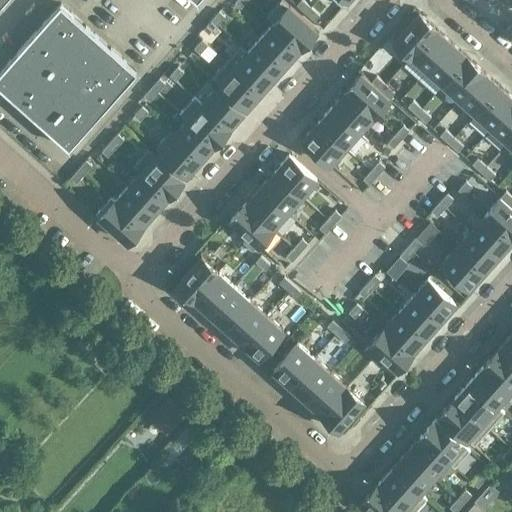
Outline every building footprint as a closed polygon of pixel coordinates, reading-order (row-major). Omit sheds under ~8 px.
[(306,12),(311,6),(303,0),(300,0),(297,4),(306,12)] [(61,3),(0,71),(0,85),(69,147),(137,71),(61,3)] [(316,30),(288,5),(274,21),(302,46),(316,30)] [(315,20),(320,14),(311,6),(306,12),(315,20)] [(225,16),(219,10),(211,19),(217,24),(225,16)] [(395,40),(411,55),(436,27),(420,13),(395,40)] [(217,24),(211,19),(203,28),(209,33),(217,24)] [(288,61),(302,46),(274,21),(261,36),(288,61)] [(452,41),(436,27),(411,55),(427,69),(452,41)] [(288,61),(261,36),(247,51),(275,76),(288,61)] [(208,44),(202,38),(194,47),(200,53),(208,44)] [(452,41),(427,69),(443,84),(468,56),(452,41)] [(261,91),(275,76),(247,51),(233,66),(261,91)] [(484,70),(468,56),(443,84),(459,98),(484,70)] [(183,71),(177,66),(169,75),(175,80),(183,71)] [(220,82),(247,106),(261,91),(233,66),(220,82)] [(484,70),(459,98),(475,112),(500,85),(484,70)] [(372,81),(362,72),(347,89),(374,114),(389,97),(380,89),(372,81)] [(380,89),(386,83),(377,75),(372,81),(380,89)] [(165,82),(159,77),(151,86),(157,91),(165,82)] [(389,97),(394,91),(386,83),(380,89),(389,97)] [(511,103),(511,95),(500,85),(475,112),(492,127),(511,103)] [(157,91),(151,86),(144,95),(149,100),(157,91)] [(201,103),(229,128),(242,112),(214,87),(201,103)] [(332,105),(360,130),(374,114),(347,89),(332,105)] [(417,113),(422,107),(413,100),(408,106),(417,113)] [(229,128),(201,103),(187,118),(215,143),(229,128)] [(511,103),(492,127),(508,141),(511,136),(511,103)] [(148,110),(142,105),(134,114),(140,119),(148,110)] [(360,130),(332,105),(318,121),(345,146),(360,130)] [(425,121),(431,115),(422,107),(417,113),(425,121)] [(201,158),(215,143),(187,118),(174,133),(201,158)] [(303,137),(331,162),(345,146),(318,121),(303,137)] [(409,129),(403,124),(395,133),(401,138),(409,129)] [(449,142),(454,136),(445,128),(440,134),(449,142)] [(124,138),(118,133),(110,142),(116,147),(124,138)] [(160,148),(188,173),(201,158),(174,133),(160,148)] [(401,138),(395,133),(388,142),(393,147),(401,138)] [(458,150),(463,144),(454,136),(449,142),(458,150)] [(116,147),(110,142),(102,150),(108,156),(116,147)] [(274,170),(302,195),(317,178),(289,153),(274,170)] [(183,178),(155,154),(141,170),(169,194),(183,178)] [(481,171),(486,165),(477,157),(472,163),(481,171)] [(92,164),(86,159),(78,168),(84,173),(92,164)] [(385,166),(379,160),(371,169),(377,174),(385,166)] [(490,179),(495,173),(486,165),(481,171),(490,179)] [(84,173),(78,168),(70,177),(76,182),(84,173)] [(377,174),(371,169),(363,178),(369,183),(377,174)] [(155,210),(169,194),(141,170),(128,185),(155,210)] [(302,195),(274,170),(260,186),(287,211),(302,195)] [(472,185),(466,180),(458,189),(464,194),(472,185)] [(155,210),(128,185),(114,200),(142,225),(155,210)] [(245,202),(273,227),(287,211),(260,186),(245,202)] [(509,204),(511,201),(511,196),(506,190),(500,196),(509,204)] [(453,197),(447,192),(439,201),(445,206),(453,197)] [(511,206),(509,204),(500,196),(485,213),(511,237),(511,206)] [(100,215),(128,240),(142,225),(114,200),(100,215)] [(445,206),(439,201),(431,210),(437,215),(445,206)] [(231,219),(259,243),(273,227),(245,202),(231,219)] [(341,214),(335,209),(327,218),(333,223),(341,214)] [(499,254),(511,238),(511,237),(485,213),(471,229),(499,254)] [(333,223),(327,218),(320,227),(325,232),(333,223)] [(244,242),(249,236),(240,228),(235,234),(244,242)] [(499,254),(471,229),(456,245),(484,270),(499,254)] [(253,250),(258,244),(249,236),(244,242),(253,250)] [(308,243),(302,237),(294,246),(300,252),(308,243)] [(421,242),(415,237),(407,245),(413,251),(421,242)] [(413,251),(407,245),(399,254),(405,260),(413,251)] [(442,261),(470,286),(484,270),(456,245),(442,261)] [(300,252),(294,246),(286,255),(292,260),(300,252)] [(265,269),(270,263),(261,255),(256,261),(265,269)] [(177,284),(193,298),(218,270),(202,256),(177,284)] [(218,270),(193,298),(210,313),(234,285),(218,270)] [(380,278),(374,273),(367,282),(372,287),(380,278)] [(288,290),(293,284),(284,276),(279,282),(288,290)] [(413,294),(440,319),(455,303),(427,278),(413,294)] [(372,287),(367,282),(359,291),(365,296),(372,287)] [(297,298),(302,292),(293,284),(288,290),(297,298)] [(250,299),(234,285),(210,313),(226,327),(250,299)] [(398,310),(426,335),(440,319),(413,294),(398,310)] [(226,327),(242,341),(267,314),(250,299),(226,327)] [(363,307),(357,302),(349,311),(355,316),(363,307)] [(426,335),(398,310),(384,326),(412,351),(426,335)] [(242,341),(258,356),(283,328),(267,314),(242,341)] [(336,333),(342,327),(333,319),(327,325),(336,333)] [(370,343),(397,367),(412,351),(384,326),(370,343)] [(345,341),(350,335),(342,327),(336,333),(345,341)] [(511,332),(498,348),(511,360),(511,332)] [(274,370),(290,385),(315,357),(299,342),(274,370)] [(372,357),(378,351),(369,343),(364,349),(372,357)] [(511,360),(498,348),(483,365),(511,389),(511,388),(511,360)] [(381,365),(387,359),(378,351),(372,357),(381,365)] [(315,357),(290,385),(306,399),(331,371),(315,357)] [(483,365),(469,381),(503,412),(504,411),(497,405),(511,389),(483,365)] [(347,386),(331,371),(306,399),(322,413),(347,386)] [(469,381),(454,397),(489,429),(503,412),(469,381)] [(347,386),(322,413),(339,428),(364,401),(347,386)] [(150,415),(168,432),(187,412),(169,394),(150,415)] [(454,397),(439,414),(474,445),(489,429),(454,397)] [(435,418),(421,435),(456,466),(470,449),(435,418)] [(421,435),(406,451),(434,476),(447,461),(455,467),(456,466),(421,435)] [(511,449),(510,447),(502,456),(508,461),(511,457),(511,449)] [(406,451),(391,467),(426,499),(427,498),(420,491),(434,476),(406,451)] [(391,467),(377,484),(408,511),(414,511),(426,499),(391,467)] [(480,472),(472,481),(478,487),(486,478),(480,472)] [(408,511),(377,484),(362,500),(375,511),(408,511)] [(466,488),(458,497),(464,502),(472,494),(466,488)] [(458,497),(450,506),(455,511),(464,502),(458,497)]
